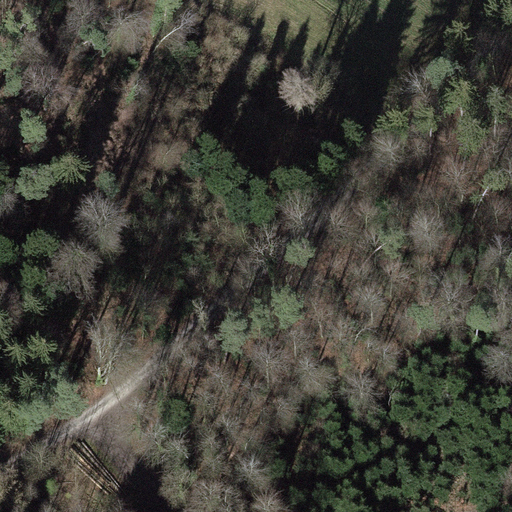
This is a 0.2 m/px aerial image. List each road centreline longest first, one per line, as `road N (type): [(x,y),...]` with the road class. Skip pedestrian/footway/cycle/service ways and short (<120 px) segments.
road 1 (track): [(0,474),(99,417),(308,227),(511,19)]
road 2 (track): [(99,417),(131,478),(187,511)]
